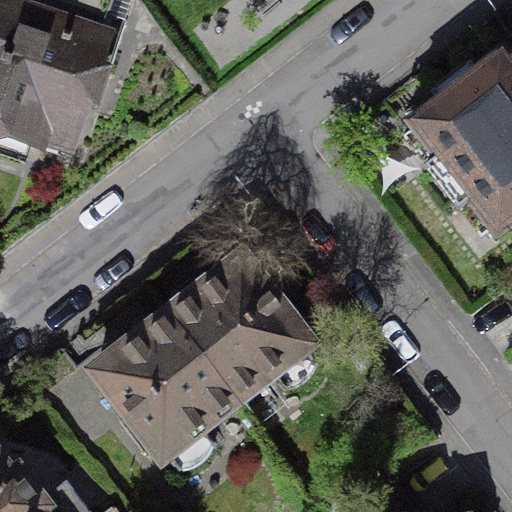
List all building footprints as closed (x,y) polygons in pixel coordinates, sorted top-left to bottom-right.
[(0,0),(0,122),(35,134),(42,113),(71,123),(92,59),(111,66),(126,21),(107,14),(111,0),(0,0)] [(502,53),(412,123),(438,157),(426,166),(458,208),(470,198),(497,233),(511,221),(511,52),(506,58),(502,53)] [(169,316),(235,401),(269,374),(283,392),(286,390),(290,389),(295,387),(300,385),(304,382),(308,377),(312,373),(315,367),(318,365),(304,347),(308,345),(242,259),(205,288),(169,316)] [(201,427),(235,401),(169,316),(132,344),(96,372),(162,457),(166,454),(179,472),(182,469),(189,468),(195,465),(200,462),(205,457),(208,452),(211,447),(214,445),(201,427)] [(0,511),(88,511),(66,482),(38,504),(17,477),(11,481),(0,466),(0,511)]
